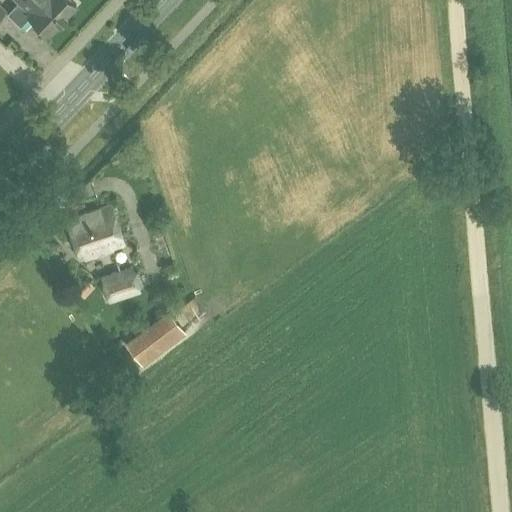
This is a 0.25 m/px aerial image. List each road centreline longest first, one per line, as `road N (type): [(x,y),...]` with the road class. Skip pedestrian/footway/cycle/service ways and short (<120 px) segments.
road 1 (track): [(500,511),(457,0)]
road 2 (secondary): [(0,174),(163,0)]
